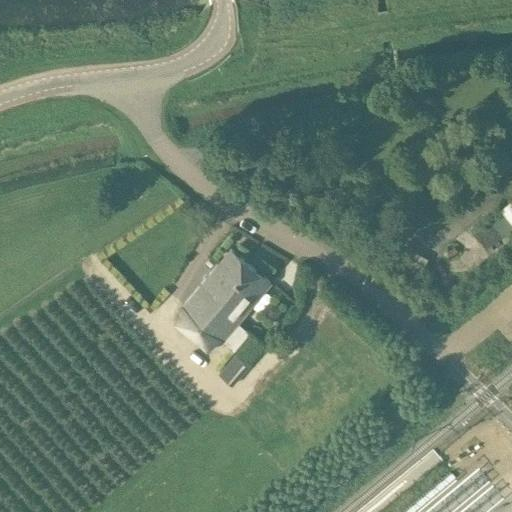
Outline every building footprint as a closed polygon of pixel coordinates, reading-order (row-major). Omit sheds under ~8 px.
[(238,159),(234,164),(239,168),(243,163),(238,159)] [(511,201),(502,209),(505,213),(511,221),(511,201)] [(511,221),(505,213),(492,223),(502,235),(511,226),(511,221)] [(491,221),(476,234),(486,247),(502,235),(492,223),(491,221)] [(417,278),(428,258),(404,245),(393,265),(417,278)] [(174,322),(208,350),(218,336),(234,349),(249,331),(237,322),(270,282),(230,249),(183,306),(184,308),(174,322)] [(251,334),(218,374),(233,386),(266,346),(251,334)]
